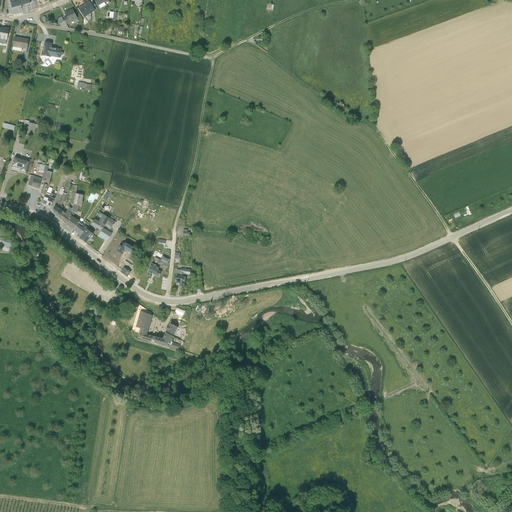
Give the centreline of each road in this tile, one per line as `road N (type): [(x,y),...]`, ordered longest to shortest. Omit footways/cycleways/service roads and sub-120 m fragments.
road 1 (track): [(246,39),(371,128),(511,324)]
road 2 (tertiary): [(166,301),(399,259),(511,210)]
road 3 (tertiary): [(0,207),(49,223),(130,286),(166,301)]
road 4 (residential): [(34,13),(42,25),(212,57)]
road 5 (track): [(212,57),(174,226)]
road 6 (track): [(246,39),(319,6),(360,0)]
